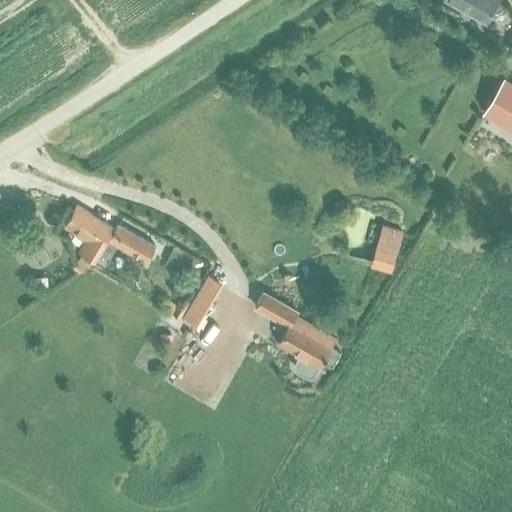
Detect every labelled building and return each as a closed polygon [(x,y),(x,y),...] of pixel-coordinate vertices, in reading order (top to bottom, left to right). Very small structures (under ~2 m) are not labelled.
[(449,0),(488,22),(500,0),(449,0)] [(511,127),(511,78),(505,74),(483,110),(511,127)] [(65,224),(87,238),(80,249),(82,251),(77,259),(89,266),(113,227),(77,205),(65,224)] [(402,227),(382,222),(375,247),(396,252),(402,227)] [(117,244),(146,261),(155,245),(117,223),(98,256),(107,261),(117,244)] [(183,247),(174,243),(165,261),(175,265),(183,247)] [(192,303),(205,309),(220,281),(208,274),(192,303)] [(300,353),(296,361),(295,362),(295,363),(295,364),(295,365),(295,367),(295,368),(296,369),(297,370),(298,371),(299,372),(305,375),(307,376),(308,376),(310,376),(312,375),(313,374),(314,373),(320,364),(322,360),(332,366),(341,352),(330,346),(335,337),(310,323),(294,314),(297,310),(264,292),(255,306),(288,325),(279,341),(300,353)] [(181,295),(177,304),(168,299),(164,307),(180,316),(189,300),(181,295)] [(201,310),(192,327),(201,332),(210,315),(201,310)]
